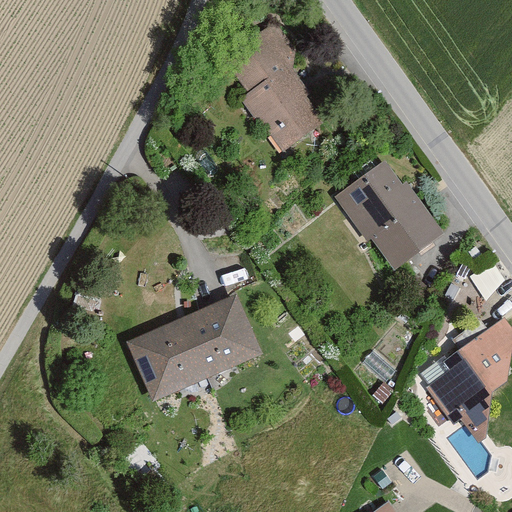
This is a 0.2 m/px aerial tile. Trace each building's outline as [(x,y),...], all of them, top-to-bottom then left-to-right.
[(320,123),(263,26),(219,51),(277,149),(320,123)] [(379,164),(333,196),(386,274),(432,243),(379,164)] [(231,295),(124,339),(151,403),(258,359),(231,295)] [(511,325),(505,317),(420,377),(454,424),(461,419),(479,442),(487,437),(493,391),(508,379),(511,355),(511,325)] [(396,511),(389,502),(374,511),(396,511)]
